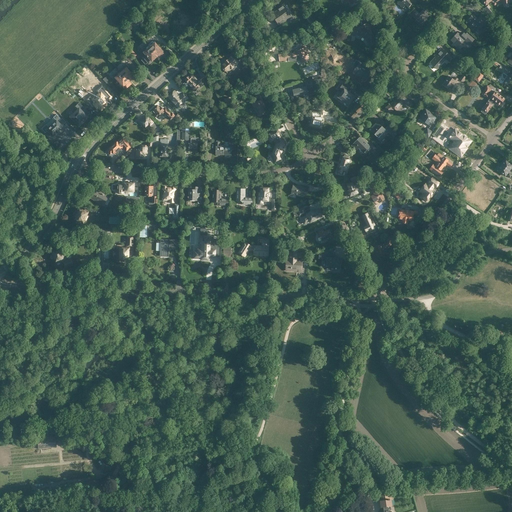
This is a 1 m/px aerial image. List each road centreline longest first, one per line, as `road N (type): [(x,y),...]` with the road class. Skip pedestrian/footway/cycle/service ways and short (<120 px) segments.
road 1 (residential): [(377,300),(0,283)]
road 2 (track): [(191,477),(223,469),(252,448),(291,323),(349,314),(352,306)]
road 3 (residential): [(82,153),(106,165),(276,171),(313,157)]
road 4 (secondary): [(82,153),(247,8)]
road 5 (track): [(511,463),(430,401),(399,359),(377,300)]
road 6 (track): [(362,313),(325,490),(330,511)]
road 7 (residential): [(377,300),(494,139)]
road 8 (residential): [(313,157),(277,93),(247,8)]
road 9 (residential): [(377,300),(313,157)]
road 10 (secondary): [(0,269),(48,225),(82,153)]
road 11 (residential): [(313,157),(403,63)]
road 12 (residential): [(494,139),(407,78),(403,63)]
